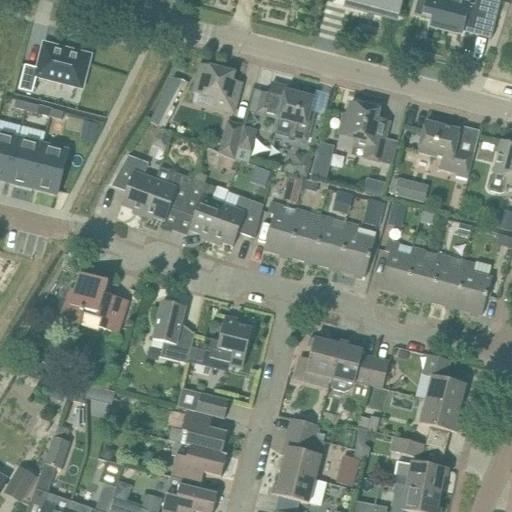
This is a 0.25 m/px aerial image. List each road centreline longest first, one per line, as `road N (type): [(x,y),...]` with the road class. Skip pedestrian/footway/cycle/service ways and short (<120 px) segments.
road 1 (residential): [(90,0),(511,111)]
road 2 (residential): [(237,511),(293,293)]
road 3 (residential): [(508,350),(384,325),(293,293)]
road 4 (residential): [(293,293),(89,235)]
